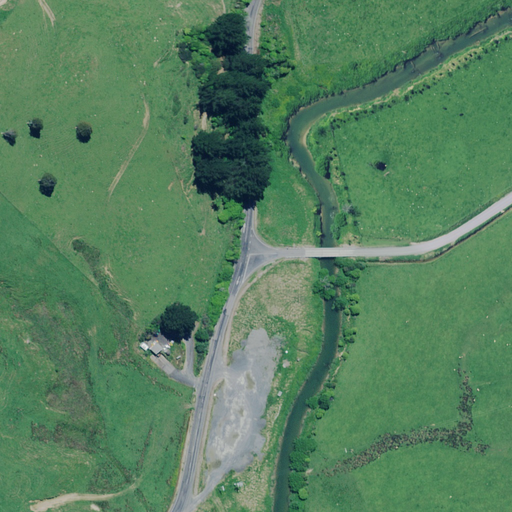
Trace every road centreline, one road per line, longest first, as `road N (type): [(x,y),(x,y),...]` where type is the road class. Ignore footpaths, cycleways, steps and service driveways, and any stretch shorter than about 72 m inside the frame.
road 1 (unclassified): [(243,254),(417,249),(511,197)]
road 2 (unclassified): [(178,511),(243,254)]
road 3 (unclassified): [(243,254),(255,0)]
